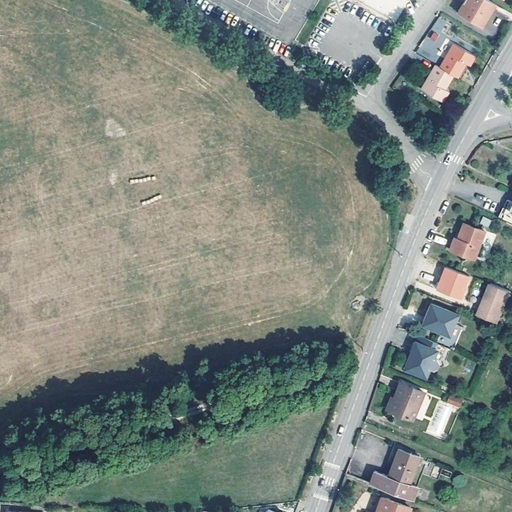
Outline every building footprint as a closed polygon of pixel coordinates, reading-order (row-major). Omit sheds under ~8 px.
[(408,10),(413,0),(357,0),(381,12),(380,13),(393,20),(400,6),(408,10)] [(464,0),(458,12),(461,14),(464,8),(461,7),(464,2),(467,4),(469,0),(464,0)] [(500,7),(488,0),(469,0),(467,4),(464,2),(461,7),(464,8),(461,14),(483,27),(495,7),(498,9),(500,7)] [(441,33),(447,21),(437,16),(417,53),(434,62),(448,37),(441,33)] [(457,78),(466,64),(470,66),(475,56),(454,43),(440,67),(453,75),(457,78)] [(445,90),(453,75),(440,67),(435,65),(421,89),(443,102),(449,92),(445,90)] [(393,163),(386,166),(390,173),(396,170),(393,163)] [(511,224),(511,201),(508,200),(499,218),(511,224)] [(489,226),(490,219),(482,217),(480,224),(489,226)] [(474,258),(484,231),(463,223),(457,239),(453,251),(474,258)] [(460,298),(469,275),(446,267),(437,289),(460,298)] [(498,323),(511,291),(492,284),(480,316),(498,323)] [(449,335),(458,314),(431,303),(422,324),(449,335)] [(442,361),(445,360),(450,348),(420,335),(417,342),(416,342),(404,369),(426,377),(429,368),(433,370),(444,365),(442,361)] [(412,419),(423,392),(401,383),(395,398),(399,400),(393,412),(412,419)] [(461,406),(463,400),(455,397),(452,403),(461,406)] [(393,412),(399,400),(395,398),(390,410),(393,412)] [(409,484),(419,457),(399,449),(389,476),(375,471),(370,484),(412,500),(417,487),(409,484)] [(407,511),(410,507),(382,497),(376,511),(407,511)]
